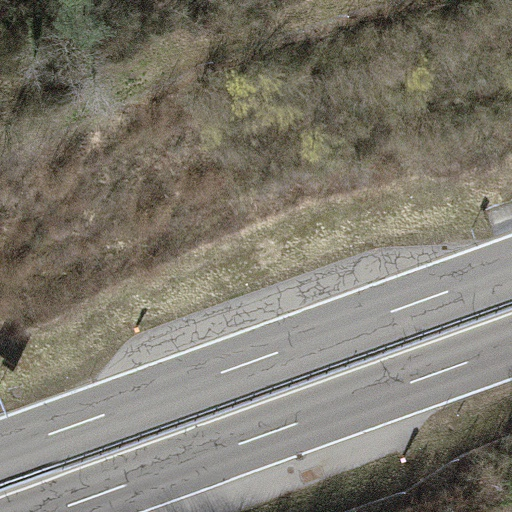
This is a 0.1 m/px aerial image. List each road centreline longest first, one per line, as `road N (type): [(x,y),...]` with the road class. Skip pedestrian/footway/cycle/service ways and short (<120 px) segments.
road 1 (trunk): [(511,270),(0,453)]
road 2 (trunk): [(54,511),(511,347)]
